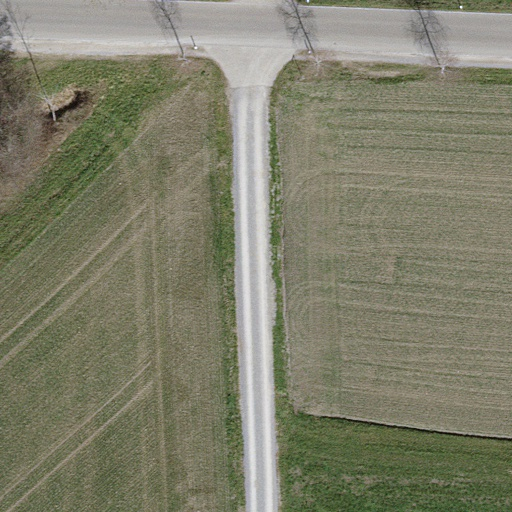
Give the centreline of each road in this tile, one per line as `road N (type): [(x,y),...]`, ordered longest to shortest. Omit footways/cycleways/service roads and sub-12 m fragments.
road 1 (unclassified): [(0,20),(511,38)]
road 2 (track): [(253,28),(265,511)]
